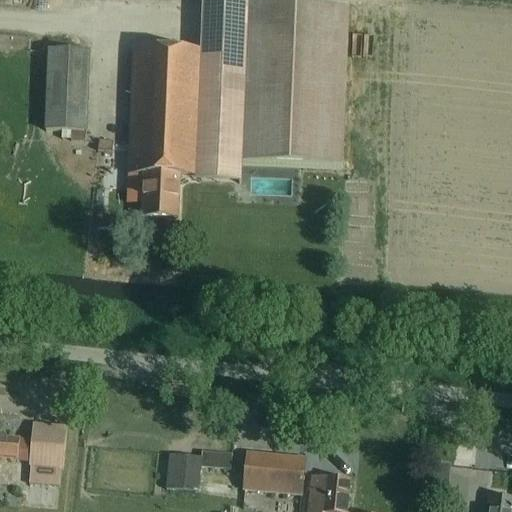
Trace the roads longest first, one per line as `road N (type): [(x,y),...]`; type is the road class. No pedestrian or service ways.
road 1 (track): [(0,310),(107,325),(317,379),(511,367)]
road 2 (tertiary): [(511,401),(126,358)]
road 3 (tertiary): [(0,344),(126,358)]
